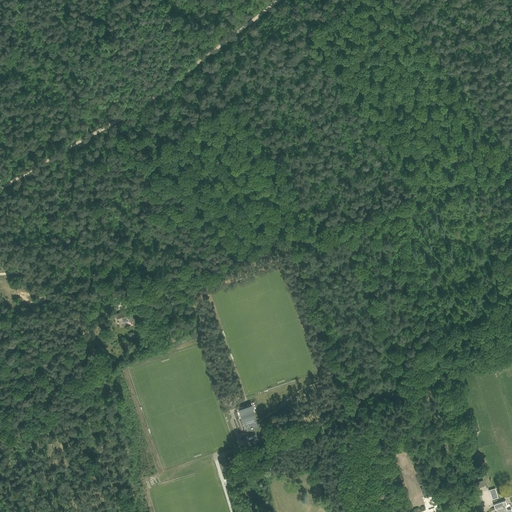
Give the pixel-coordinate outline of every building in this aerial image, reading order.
[(128,311),(117,314),(119,321),(126,319),(126,321),(130,321),(133,321),(134,325),(138,324),(136,314),(135,312),(131,313),(131,314),(129,314),(128,311)] [(254,428),(259,426),(256,417),(254,414),(252,406),(240,410),(244,421),(247,430),(252,428),(254,428)] [(218,460),(223,475),(230,473),(226,458),(218,460)] [(398,461),(393,463),(397,472),(399,477),(402,476),(400,471),(401,470),(398,461)] [(492,499),(498,497),(495,488),(489,489),(492,499)] [(506,500),(494,503),(495,508),(497,508),(498,510),(497,511),(498,511),(511,511),(511,509),(511,508),(507,509),(506,505),(507,505),(506,500)]
